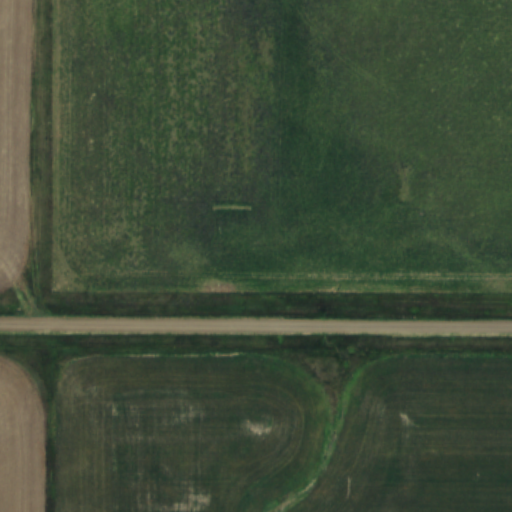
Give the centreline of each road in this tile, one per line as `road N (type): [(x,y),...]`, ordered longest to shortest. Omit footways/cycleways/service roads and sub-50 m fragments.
road 1 (track): [(0,326),(511,329)]
road 2 (track): [(38,326),(40,0)]
